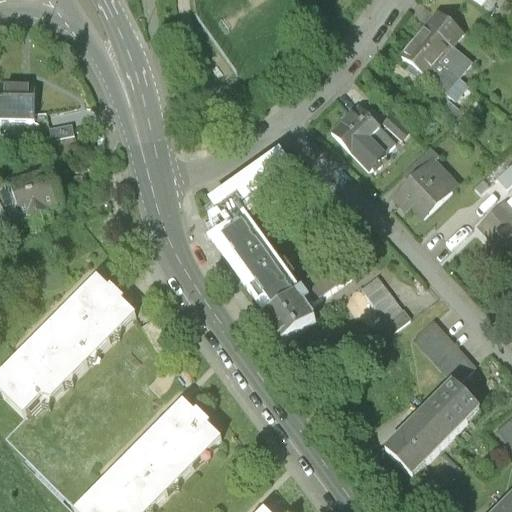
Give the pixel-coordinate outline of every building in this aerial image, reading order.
[(435,13),(423,28),(452,51),(464,36),(435,13)] [(399,58),(457,104),(469,89),(459,81),(471,66),(452,51),(423,28),(399,58)] [(34,93),(0,92),(0,126),(33,127),(34,93)] [(455,128),(464,118),(448,103),(438,113),(455,128)] [(368,174),(383,160),(367,143),(378,132),(358,111),(332,135),(368,174)] [(402,146),(412,135),(391,116),(381,126),(402,146)] [(88,134),(86,123),(63,127),(65,138),(88,134)] [(409,187),(435,163),(438,160),(430,152),(401,178),(409,187)] [(347,231),(279,162),(258,183),(325,252),(347,231)] [(422,224),(459,189),(435,163),(409,187),(391,203),(404,218),(411,212),(422,224)] [(511,166),(496,181),(506,192),(511,186),(511,166)] [(50,174),(0,189),(0,232),(29,223),(32,231),(50,226),(48,217),(63,213),(56,192),(57,187),(54,183),(55,180),(52,178),(50,174)] [(511,209),(506,203),(474,232),(497,257),(511,242),(511,209)] [(296,300),(241,222),(210,244),(265,322),(296,300)] [(511,242),(497,257),(511,273),(511,242)] [(363,252),(301,296),(308,306),(312,312),(374,268),(363,252)] [(410,322),(377,278),(359,291),(393,336),(410,322)] [(111,292),(109,295),(97,284),(71,311),(17,364),(0,381),(0,400),(24,423),(42,404),(52,407),(136,321),(122,307),(124,305),(111,292)] [(303,310),(308,306),(301,296),(296,300),(265,322),(284,349),(316,327),(303,310)] [(454,388),(457,390),(475,372),(433,326),(414,344),(454,388)] [(142,368),(132,357),(126,362),(137,373),(142,368)] [(454,388),(387,456),(413,482),(441,454),(449,445),(480,415),(457,390),(454,388)] [(157,511),(223,447),(208,433),(210,430),(198,418),(195,420),(184,409),(156,437),(101,492),(81,511),(157,511)] [(511,453),(511,423),(498,435),(511,453)] [(511,511),(511,503),(503,511),(511,511)]
